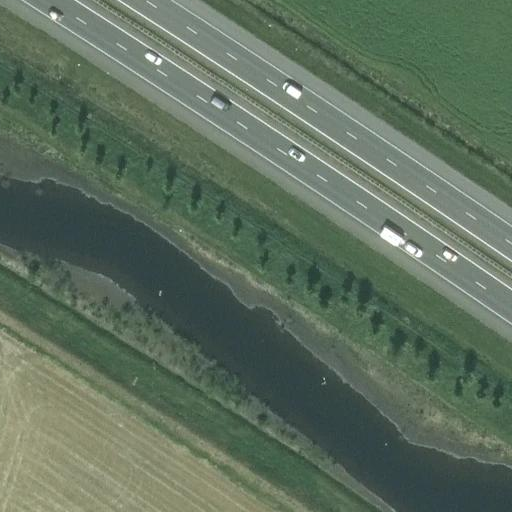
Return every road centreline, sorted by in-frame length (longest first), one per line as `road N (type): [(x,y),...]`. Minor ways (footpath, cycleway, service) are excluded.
road 1 (motorway): [(44,0),(511,310)]
road 2 (motorway): [(511,247),(141,0)]
